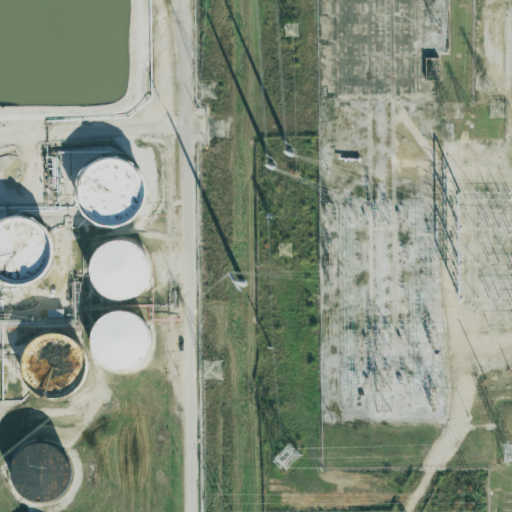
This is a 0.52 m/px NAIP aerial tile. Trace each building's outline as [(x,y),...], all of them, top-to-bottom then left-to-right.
[(125,160),(108,158),(68,167),(70,176),(69,192),(74,217),(84,218),(86,226),(94,227),(100,226),(124,221),(128,221),(128,216),(140,213),(141,195),(139,184),(130,183),(125,160)] [(0,281),(46,281),(46,221),(0,220),(0,256),(0,281)] [(76,245),(78,300),(145,297),(143,267),(129,268),(128,242),(76,245)] [(145,366),(144,327),(136,327),(136,312),(79,314),(81,368),(145,366)] [(69,496),(64,465),(51,467),(48,444),(1,450),(9,504),(69,496)]
